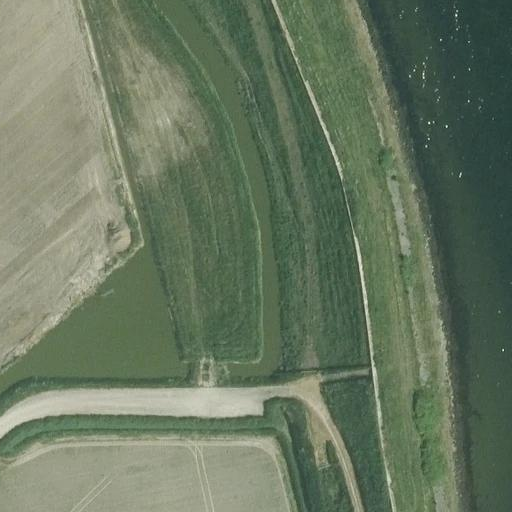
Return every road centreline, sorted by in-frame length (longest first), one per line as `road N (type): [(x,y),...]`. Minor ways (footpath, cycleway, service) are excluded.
road 1 (track): [(90,348),(244,347),(246,218),(222,140),(163,30),(138,0)]
road 2 (unclassified): [(0,411),(42,392),(271,392),(334,420),(356,456),(370,511)]
